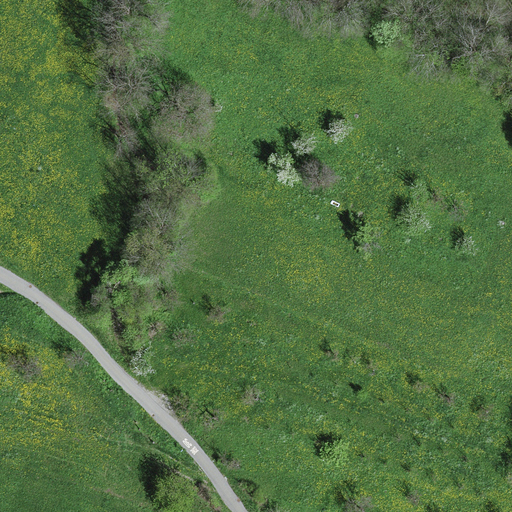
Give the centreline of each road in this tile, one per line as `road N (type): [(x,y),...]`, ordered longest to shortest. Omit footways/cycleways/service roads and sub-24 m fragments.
road 1 (unclassified): [(0,274),(72,325),(180,433),(239,511)]
road 2 (track): [(0,411),(77,428),(219,481)]
